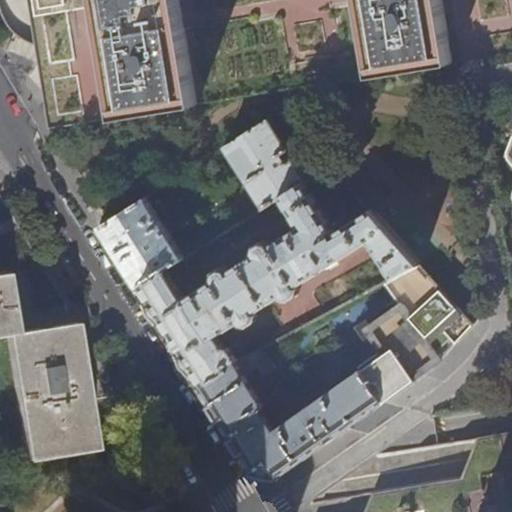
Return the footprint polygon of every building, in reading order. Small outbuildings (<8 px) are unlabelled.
[(511,0),(1,0),(2,2),(3,8),(6,14),(8,20),(11,25),(20,35),(25,39),(30,42),(35,45),(41,47),(47,49),(50,63),(60,126),(114,117),(197,104),(180,0),(356,0),(368,76),(434,66),(453,62),(442,0),(511,0)] [(481,30),(511,26),(511,0),(452,0),(458,50),(483,47),(481,30)] [(281,199),(305,184),(307,183),(268,121),(225,149),(263,210),(281,199)] [(298,294),(298,286),(369,242),(392,279),(421,264),(371,209),(335,232),(305,184),(281,199),(299,225),(271,244),(270,242),(263,241),(256,245),(253,252),(253,256),(229,270),(228,268),(222,267),(214,272),(212,278),(214,281),(185,298),(176,283),(191,274),(182,260),(137,287),(185,363),(200,387),(228,369),(226,362),(234,359),(237,357),(230,345),(227,344),(225,345),(219,335),(240,322),(241,324),(248,325),(257,320),(258,314),(256,311),(281,296),(283,298),(289,299),(298,294)] [(184,258),(146,198),(109,222),(100,227),(117,255),(137,287),(182,260),(184,258)] [(395,394),(431,369),(442,358),(437,351),(450,337),(456,343),(474,323),(421,264),(392,279),(386,282),(397,298),(401,304),(367,328),(373,337),(385,354),(361,371),(385,402),(395,394)] [(94,424),(79,328),(76,324),(20,333),(14,299),(10,273),(0,274),(0,335),(8,335),(28,461),(98,450),(94,424)] [(401,304),(397,298),(356,326),(367,341),(373,337),(367,328),(401,304)] [(450,337),(437,351),(442,358),(449,350),(456,343),(450,337)] [(257,369),(249,356),(244,359),(251,371),(257,369)] [(278,477),(385,402),(361,371),(360,372),(275,430),(260,408),(263,405),(234,359),(226,362),(228,369),(200,387),(236,445),(253,472),(265,475),(278,477)] [(511,511),(511,431),(479,437),(462,479),(369,494),(363,511),(511,511)] [(152,472),(163,467),(157,456),(104,464),(104,471),(106,477),(110,482),(113,484),(116,486),(120,487),(124,488),(134,486),(133,480),(153,477),(152,472)] [(154,484),(153,477),(133,480),(134,486),(154,484)]
